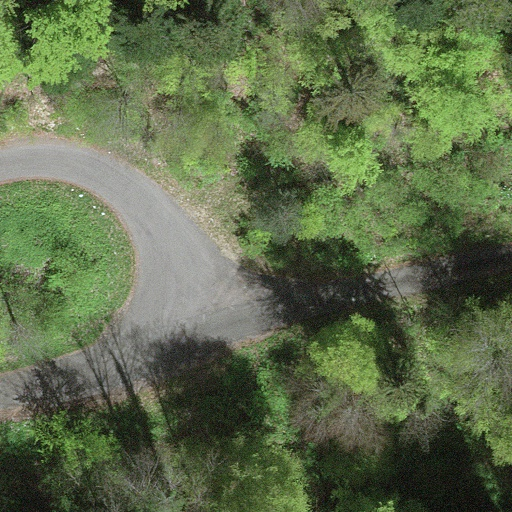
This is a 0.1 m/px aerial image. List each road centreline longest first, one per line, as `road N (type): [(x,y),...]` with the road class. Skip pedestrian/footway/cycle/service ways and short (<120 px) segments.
road 1 (track): [(161,237),(299,177),(511,105)]
road 2 (unclassified): [(156,323),(511,256)]
road 3 (unclassified): [(156,323),(165,304),(166,258),(140,202),(74,162),(0,164)]
road 4 (unclassified): [(0,392),(109,364),(156,323)]
